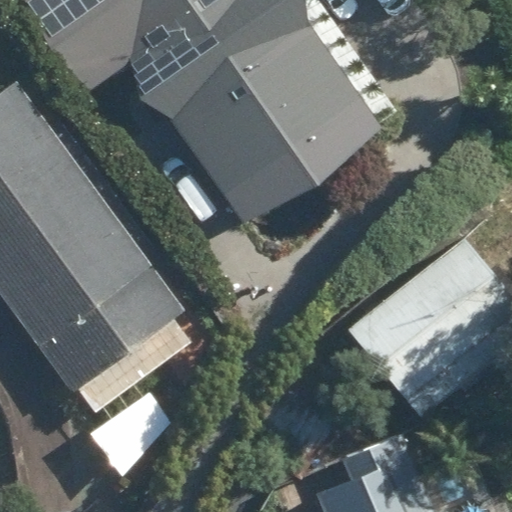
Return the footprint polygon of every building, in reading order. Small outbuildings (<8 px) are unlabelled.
[(300,0),(28,0),(92,89),(134,59),(238,206),(377,107),(300,0)] [(0,277),(77,384),(185,305),(19,75),(0,88),(0,277)] [(511,284),(465,228),(353,322),(426,409),(511,337),(511,284)] [(88,383),(104,404),(194,337),(178,316),(88,383)] [(434,508),(399,428),(339,454),(349,476),(301,497),(307,511),(449,511),(445,503),(434,508)]
